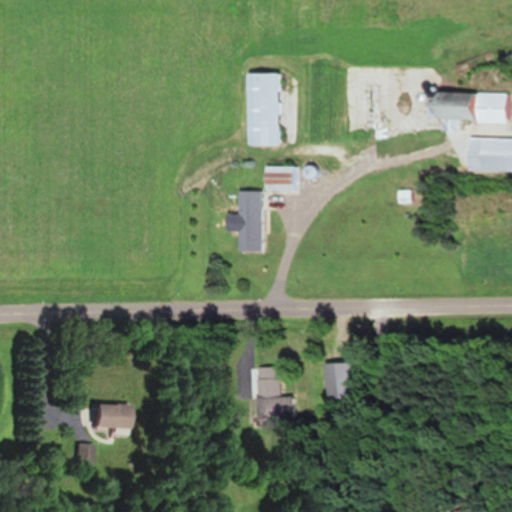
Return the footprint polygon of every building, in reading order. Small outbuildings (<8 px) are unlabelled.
[(282,143),(282,71),(248,72),(249,144),(282,143)] [(511,121),(511,93),(430,91),(429,119),(511,121)] [(511,138),(468,137),(467,171),(511,171),(511,138)] [(267,189),(296,189),(296,165),(267,165),(267,189)] [(242,190),(242,250),(265,250),(265,190),(242,190)] [(365,362),(333,363),(335,397),(367,395),(365,362)] [(284,397),(283,366),(262,366),(264,412),(303,411),(303,397),(284,397)] [(96,426),(132,426),(132,403),(96,403),(96,426)]
